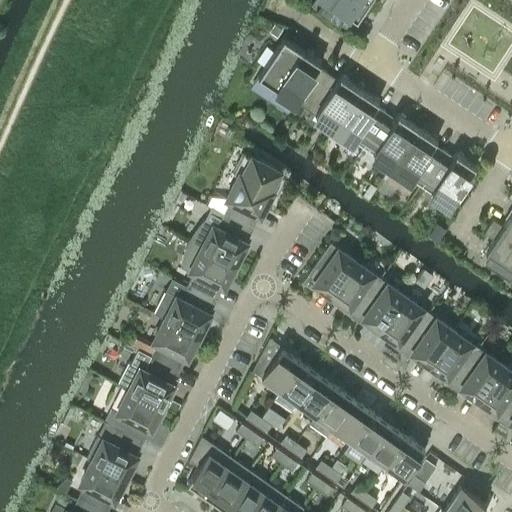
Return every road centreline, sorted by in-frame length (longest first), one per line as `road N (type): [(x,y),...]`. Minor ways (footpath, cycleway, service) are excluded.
road 1 (residential): [(511,464),(263,286)]
road 2 (residential): [(164,511),(151,503),(263,286)]
road 3 (residential): [(511,159),(371,63)]
